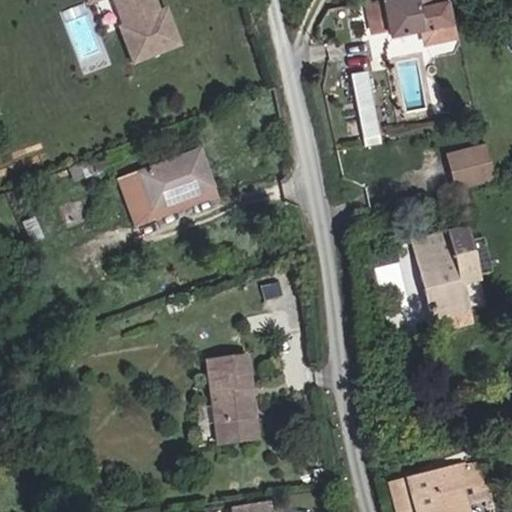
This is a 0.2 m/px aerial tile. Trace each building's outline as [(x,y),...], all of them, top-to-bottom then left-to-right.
[(176,47),(175,44),(162,11),(155,14),(149,0),(83,0),(85,5),(98,0),(108,0),(120,28),(116,29),(130,65),(176,47)] [(366,1),(369,32),(378,31),(375,0),(366,1)] [(380,0),(384,20),(416,13),(419,27),(447,22),(443,0),(380,0)] [(370,71),(352,75),(365,149),(383,146),(370,71)] [(492,146),(453,155),(459,193),(502,187),(492,146)] [(132,216),(211,186),(197,152),(119,181),(132,216)] [(132,216),(136,226),(215,196),(211,186),(132,216)] [(469,282),(485,278),(469,226),(453,231),(457,246),(420,258),(439,319),(477,308),(469,282)] [(420,258),(457,246),(453,231),(415,242),(420,258)] [(247,399),(246,391),(241,356),(203,361),(211,427),(250,422),(247,399)] [(247,399),(256,399),(255,390),(246,391),(247,399)] [(383,493),(391,511),(467,511),(462,499),(487,488),(471,453),(383,493)] [(462,499),(467,511),(486,511),(496,508),(487,488),(462,499)] [(263,511),(262,503),(222,509),(222,511),(263,511)]
